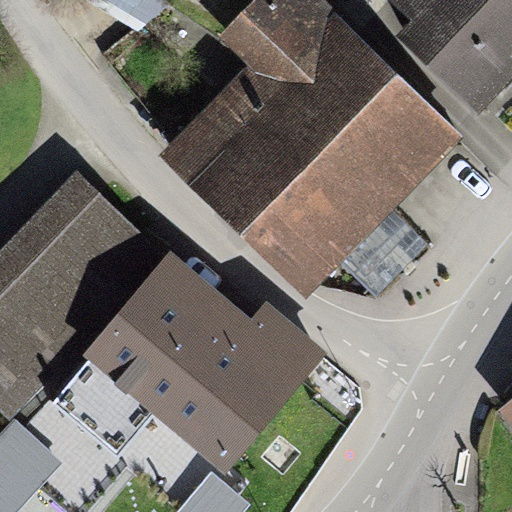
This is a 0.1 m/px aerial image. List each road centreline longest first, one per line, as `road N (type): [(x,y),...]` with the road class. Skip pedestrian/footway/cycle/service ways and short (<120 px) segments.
road 1 (residential): [(419,379),(297,312),(143,159),(7,0)]
road 2 (residential): [(347,511),(419,379)]
road 3 (residential): [(419,379),(511,262)]
